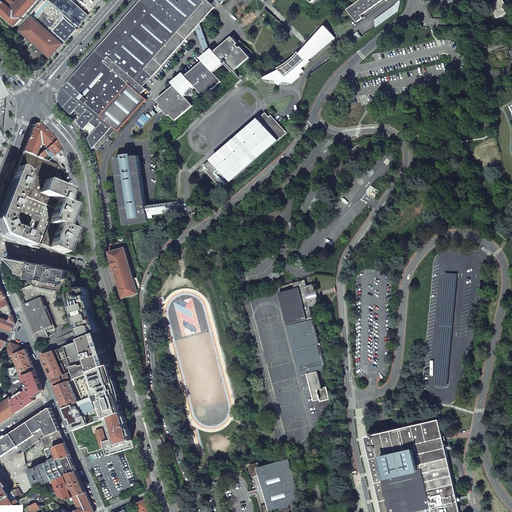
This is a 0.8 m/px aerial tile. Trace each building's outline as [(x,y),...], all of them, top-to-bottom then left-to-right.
[(0,0),(0,12),(15,27),(16,27),(23,19),(22,18),(38,0),(0,0)] [(49,0),(52,2),(65,14),(79,27),(89,15),(71,0),(49,0)] [(142,0),(90,59),(66,86),(64,89),(63,91),(61,95),(61,96),(61,97),(61,99),(62,100),(63,103),(66,107),(73,115),(77,110),(83,116),(79,121),(85,130),(91,123),(98,129),(89,138),(93,149),(105,137),(106,137),(106,136),(113,127),(116,130),(119,132),(147,100),(142,95),(147,90),(144,88),(136,81),(144,72),(145,70),(151,75),(154,77),(185,42),(177,35),(185,26),(193,33),(215,8),(207,1),(205,2),(202,0),(142,0)] [(362,16),(384,0),(385,0),(386,1),(387,1),(389,0),(362,0),(348,10),(357,23),(363,18),(362,16)] [(363,18),(386,1),(385,0),(384,0),(362,16),(363,18)] [(506,7),(502,0),(500,0),(490,5),(497,18),(506,13),(504,10),(503,10),(502,9),(506,7)] [(398,11),(401,2),(398,1),(393,7),(394,15),(398,11)] [(52,2),(36,20),(49,31),(65,14),(52,2)] [(393,7),(374,20),(375,28),(394,15),(393,7)] [(20,31),(51,58),(63,44),(49,31),(36,20),(33,17),(20,31)] [(177,35),(185,42),(193,33),(185,26),(177,35)] [(325,26),(300,54),(298,52),(297,54),(293,58),(288,63),(284,65),(282,66),(277,69),(279,70),(264,78),(263,79),(271,81),(271,83),(276,84),(277,82),(281,83),(281,84),(287,85),(288,85),(289,85),(289,84),(290,84),(291,85),(300,77),(299,75),(304,72),(302,69),(310,62),(309,61),(335,38),(325,26)] [(204,61),(186,76),(192,84),(181,93),(175,85),(157,101),(161,105),(159,106),(162,109),(164,108),(170,115),(175,121),(192,106),(184,97),(187,95),(188,96),(189,96),(191,96),(192,96),(193,95),(194,94),(194,93),(194,91),(193,90),(195,87),(203,97),(221,82),(213,72),(224,63),(232,73),(250,58),(249,57),(241,47),(239,48),(236,45),(238,44),(236,42),(232,37),(215,52),(217,54),(206,64),(204,61)] [(253,53),(244,45),(241,47),(249,57),(253,53)] [(206,64),(217,54),(215,52),(213,51),(203,60),(204,61),(206,64)] [(144,88),(154,77),(151,75),(149,76),(144,72),(136,81),(144,88)] [(185,75),(174,84),(175,85),(181,93),(192,84),(186,76),(185,75)] [(269,118),(266,114),(242,134),(244,136),(230,148),(229,146),(205,166),(209,170),(207,172),(222,189),(286,133),(271,116),(269,118)] [(33,125),(22,152),(35,157),(54,140),(49,134),(47,132),(45,130),(38,124),(33,125)] [(109,138),(116,130),(113,127),(106,136),(109,138)] [(57,152),(60,149),(59,148),(57,145),(55,141),(54,140),(35,157),(46,162),(54,154),(57,152)] [(28,247),(30,247),(38,248),(39,244),(47,247),(64,253),(72,233),(73,230),(64,227),(66,223),(73,206),(64,203),(66,197),(69,190),(66,189),(68,184),(62,182),(63,179),(63,176),(62,175),(61,172),(61,171),(61,170),(59,168),(56,166),(46,162),(35,157),(22,152),(3,201),(1,206),(0,207),(0,232),(1,236),(15,241),(24,245),(28,247)] [(116,159),(126,226),(149,222),(148,219),(154,218),(153,214),(180,210),(181,212),(187,211),(186,204),(177,205),(177,202),(146,206),(139,156),(132,157),(132,154),(129,154),(125,155),(123,155),(124,158),(116,159)] [(125,248),(123,242),(109,245),(110,252),(125,248)] [(138,294),(125,248),(110,252),(116,273),(122,294),(124,298),(138,294)] [(8,257),(35,285),(36,286),(49,289),(58,291),(62,292),(63,285),(64,286),(66,284),(69,270),(68,270),(59,268),(58,269),(55,268),(55,269),(53,269),(53,267),(36,263),(36,265),(34,265),(34,263),(30,263),(31,262),(30,262),(25,261),(8,257)] [(279,293),(287,326),(306,321),(313,320),(313,319),(313,318),(310,307),(318,305),(318,300),(317,294),(315,289),(313,284),(307,286),(306,280),(293,283),(292,284),(280,287),(281,292),(279,293)] [(32,294),(41,290),(43,295),(44,295),(50,296),(49,290),(49,289),(36,286),(35,285),(32,286),(32,285),(28,287),(32,294)] [(89,286),(81,289),(83,296),(90,294),(91,294),(89,286)] [(24,292),(26,298),(32,294),(28,287),(21,289),(22,293),(24,292)] [(58,291),(49,289),(49,290),(50,296),(52,296),(52,297),(56,298),(58,291)] [(95,308),(93,300),(91,300),(90,298),(91,298),(90,294),(83,296),(81,289),(76,290),(76,292),(75,293),(74,294),(73,295),(68,296),(81,340),(87,337),(88,337),(96,333),(100,332),(102,331),(100,324),(98,324),(97,320),(96,318),(98,318),(96,310),(95,308)] [(45,318),(51,316),(47,308),(46,309),(44,310),(39,298),(39,297),(43,295),(41,290),(32,294),(26,298),(28,303),(25,304),(26,307),(25,308),(26,312),(30,322),(45,317),(45,318)] [(0,327),(12,332),(16,324),(16,322),(12,314),(11,314),(11,315),(12,316),(9,321),(0,317),(0,308),(8,305),(5,297),(0,300),(0,327)] [(56,329),(51,316),(45,318),(45,317),(30,322),(34,330),(37,339),(49,336),(46,330),(48,329),(49,332),(56,329)] [(289,326),(300,375),(299,375),(300,376),(306,374),(308,373),(311,386),(313,394),(315,401),(320,399),(321,401),(329,399),(326,387),(322,388),(318,371),(325,369),(313,320),(314,320),(313,320),(306,321),(287,326),(288,327),(289,326)] [(88,337),(87,337),(93,361),(96,370),(110,365),(111,364),(108,352),(106,353),(105,348),(102,337),(100,332),(96,333),(88,337)] [(11,343),(8,348),(9,357),(15,354),(27,349),(26,348),(16,345),(11,343)] [(62,348),(58,349),(62,362),(59,364),(63,375),(70,372),(70,370),(62,348)] [(10,368),(11,377),(23,376),(36,371),(31,358),(27,349),(15,354),(19,363),(18,364),(19,366),(10,368)] [(53,351),(42,355),(47,368),(52,379),(52,378),(63,375),(59,364),(58,362),(53,351)] [(93,361),(72,368),(73,369),(73,371),(75,379),(96,370),(93,361)] [(118,391),(110,365),(96,370),(75,379),(69,381),(78,403),(65,408),(74,430),(111,416),(124,410),(118,391)] [(36,371),(23,376),(11,377),(9,377),(16,413),(29,405),(42,396),(44,390),(39,379),(36,371)] [(63,375),(52,378),(54,383),(55,386),(69,381),(75,379),(73,371),(70,372),(63,375)] [(65,408),(78,403),(69,381),(55,386),(60,398),(65,408)] [(0,404),(1,404),(10,398),(6,392),(1,396),(2,398),(0,399),(2,401),(0,402),(0,401),(0,404)] [(0,424),(14,415),(11,397),(10,398),(1,404),(0,404),(0,424)] [(24,424),(11,433),(19,444),(44,427),(48,435),(61,430),(56,418),(51,408),(50,407),(38,415),(24,424)] [(126,417),(124,410),(111,416),(117,437),(104,441),(106,448),(108,455),(135,447),(131,432),(130,429),(129,429),(127,422),(128,421),(126,417)] [(111,416),(74,430),(77,439),(81,449),(88,447),(88,446),(90,453),(106,448),(104,441),(117,437),(111,416)] [(377,479),(384,511),(460,511),(439,420),(367,436),(377,479)] [(48,435),(42,438),(47,449),(46,449),(50,461),(30,469),(30,468),(28,468),(28,473),(31,472),(31,474),(35,488),(40,486),(51,493),(52,491),(49,482),(53,480),(63,475),(68,474),(77,470),(68,447),(61,430),(48,435)] [(5,453),(19,444),(11,433),(0,440),(0,455),(0,456),(5,453)] [(24,452),(22,451),(8,460),(13,468),(19,465),(20,468),(26,464),(24,452)] [(258,463),(250,466),(263,511),(272,511),(272,510),(279,508),(280,511),(290,509),(289,505),(294,503),(295,505),(296,504),(296,503),(301,501),(289,459),(260,468),(258,463)] [(0,499),(12,491),(16,489),(9,479),(4,483),(2,480),(7,477),(1,467),(0,468),(0,499)] [(77,470),(68,474),(71,482),(70,482),(72,489),(74,488),(77,495),(87,492),(82,480),(77,470)] [(23,480),(30,493),(36,489),(35,488),(31,474),(31,472),(28,473),(27,473),(24,474),(24,473),(20,475),(20,474),(14,477),(17,483),(23,480)] [(63,475),(53,480),(59,497),(66,499),(67,499),(72,497),(63,475)] [(16,489),(12,491),(17,499),(18,499),(19,500),(23,497),(19,488),(16,489)] [(12,491),(0,499),(0,510),(13,503),(13,502),(17,499),(12,491)] [(77,495),(72,497),(67,499),(66,499),(61,501),(75,511),(73,511),(95,511),(89,497),(87,492),(77,495)] [(154,511),(151,497),(149,498),(139,503),(141,511),(154,511)] [(17,499),(13,502),(13,503),(0,510),(0,511),(15,504),(20,501),(19,500),(18,499),(17,499)] [(38,502),(30,506),(33,511),(35,511),(42,508),(38,502)]
